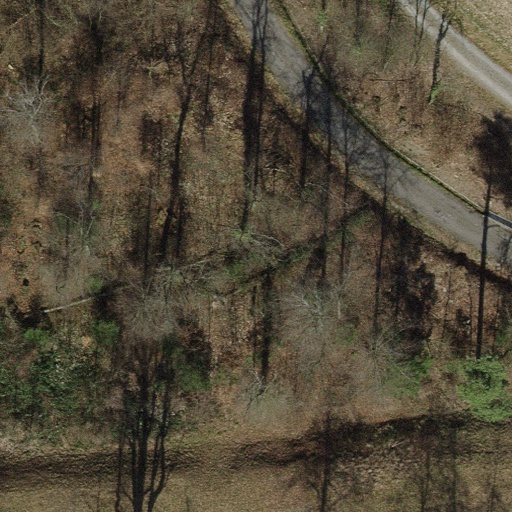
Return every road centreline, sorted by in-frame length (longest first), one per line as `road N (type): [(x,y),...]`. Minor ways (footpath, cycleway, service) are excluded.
road 1 (unclassified): [(511,240),(418,192),(311,65),(275,0)]
road 2 (track): [(405,0),(511,84)]
